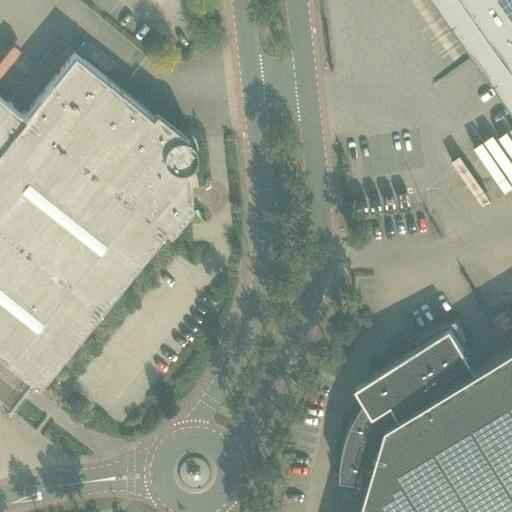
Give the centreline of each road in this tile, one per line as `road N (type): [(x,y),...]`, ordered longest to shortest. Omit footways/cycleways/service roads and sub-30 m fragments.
road 1 (tertiary): [(229,459),(306,313),(320,259),(307,95)]
road 2 (tertiary): [(251,95),(265,224),(252,317),(198,435)]
road 3 (tertiary): [(0,504),(30,489),(155,475)]
